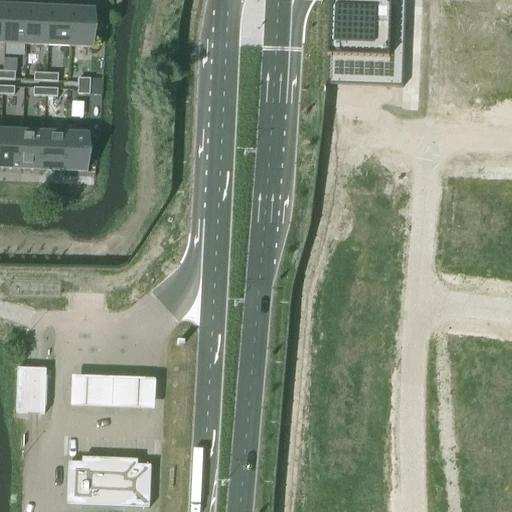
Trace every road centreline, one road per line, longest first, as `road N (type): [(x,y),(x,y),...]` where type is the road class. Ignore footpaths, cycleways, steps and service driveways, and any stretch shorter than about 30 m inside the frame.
road 1 (primary): [(240,511),(277,0)]
road 2 (primary): [(225,0),(200,511)]
road 3 (residential): [(419,307),(410,434),(416,511)]
road 4 (residential): [(418,142),(419,307)]
